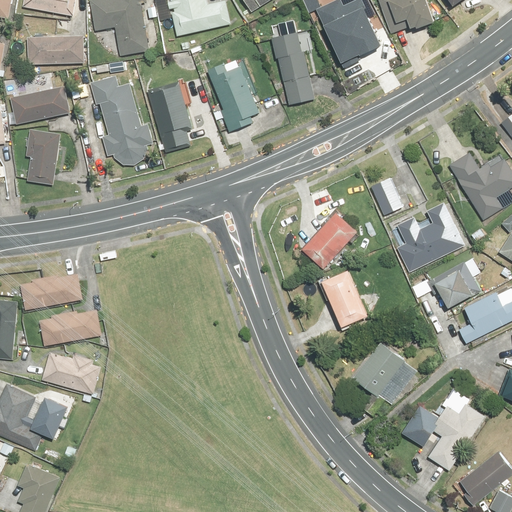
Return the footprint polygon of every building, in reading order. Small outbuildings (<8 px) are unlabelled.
[(0,0),(0,15),(12,18),(14,0),(0,0)] [(27,0),(26,6),(77,16),(79,0),(27,0)] [(145,2),(147,2),(147,0),(92,0),(97,30),(119,26),(123,55),(136,53),(152,51),(145,2)] [(226,0),(210,4),(209,0),(173,0),(182,36),(234,24),(228,0),(226,0)] [(280,0),(249,0),(257,13),(280,0)] [(334,0),(318,8),(343,61),(385,42),(365,0),(353,0),(347,3),(345,0),(334,0)] [(383,0),(393,34),(409,30),(407,21),(412,20),(415,29),(440,22),(433,0),(383,0)] [(441,0),(447,9),(457,5),(464,0),(441,0)] [(312,49),(308,30),(274,38),(290,105),(320,98),(308,50),(312,49)] [(87,63),(87,35),(30,36),(31,63),(87,63)] [(0,71),(3,72),(9,43),(0,41),(0,71)] [(240,58),(211,71),(227,108),(222,110),(232,133),(257,122),(254,117),(264,113),(240,58)] [(105,136),(109,155),(118,153),(118,155),(119,156),(119,157),(120,158),(121,160),(122,161),(123,162),(125,162),(126,163),(127,164),(128,164),(130,165),(131,165),(133,165),(134,165),(136,165),(137,165),(139,165),(140,164),(141,163),(143,163),(144,162),(145,161),(146,160),(147,159),(148,158),(149,156),(149,155),(150,154),(150,152),(150,151),(151,149),(151,148),(150,146),(150,145),(156,143),(151,123),(145,125),(135,83),(122,86),(120,77),(93,83),(98,105),(104,104),(111,135),(105,136)] [(190,131),(195,130),(182,82),(151,91),(168,152),(194,145),(190,131)] [(68,86),(13,97),(19,124),(74,112),(68,86)] [(2,97),(0,97),(0,145),(10,143),(2,97)] [(511,114),(502,121),(511,135),(511,114)] [(32,129),(29,156),(34,156),(31,181),(58,184),(64,134),(32,129)] [(473,151),(452,164),(485,219),(505,208),(498,196),(511,187),(511,164),(507,157),(494,165),(492,161),(482,167),(473,151)] [(392,176),(373,184),(386,215),(406,207),(392,176)] [(399,246),(411,272),(469,244),(448,200),(429,209),(435,221),(423,227),(418,215),(400,223),(408,241),(399,246)] [(341,209),(305,246),(327,267),(363,230),(341,209)] [(511,235),(502,251),(511,257),(511,235)] [(467,260),(429,281),(446,311),(483,291),(467,260)] [(353,267),(326,278),(345,325),(372,314),(353,267)] [(23,283),(28,309),(85,298),(80,272),(61,276),(61,273),(35,278),(35,280),(23,283)] [(428,279),(414,286),(419,297),(433,291),(428,279)] [(475,321),(462,328),(469,343),(511,321),(511,300),(507,303),(500,289),(467,306),(475,321)] [(0,357),(15,359),(21,300),(0,297),(0,357)] [(42,319),(47,345),(103,334),(98,309),(81,312),(80,310),(54,315),(54,317),(42,319)] [(420,371),(384,340),(355,374),(392,404),(420,371)] [(103,364),(52,351),(44,380),(96,393),(103,364)] [(511,366),(499,395),(511,400),(511,366)] [(0,431),(37,449),(45,433),(26,424),(39,396),(9,383),(0,401),(0,431)] [(431,455),(451,469),(487,414),(469,402),(462,412),(450,404),(434,428),(445,434),(431,455)] [(81,450),(69,444),(62,459),(73,465),(81,450)] [(511,462),(502,450),(464,479),(472,488),(467,492),(475,503),(511,475),(511,462)] [(21,511),(47,511),(62,476),(30,463),(22,484),(26,486),(21,500),(26,502),(21,511)] [(511,511),(511,494),(502,489),(491,510),(495,511),(511,511)]
